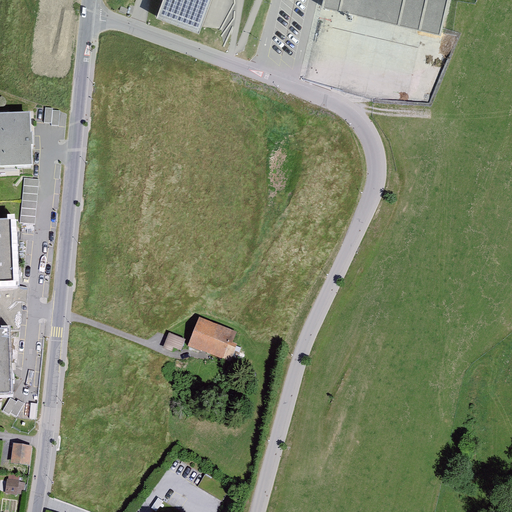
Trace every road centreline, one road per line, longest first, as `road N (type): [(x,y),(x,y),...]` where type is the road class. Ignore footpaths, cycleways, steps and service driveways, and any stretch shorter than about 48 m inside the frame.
road 1 (residential): [(90,14),(345,110),(374,145),(376,188),(303,346),(258,511)]
road 2 (tertiary): [(36,511),(90,14)]
